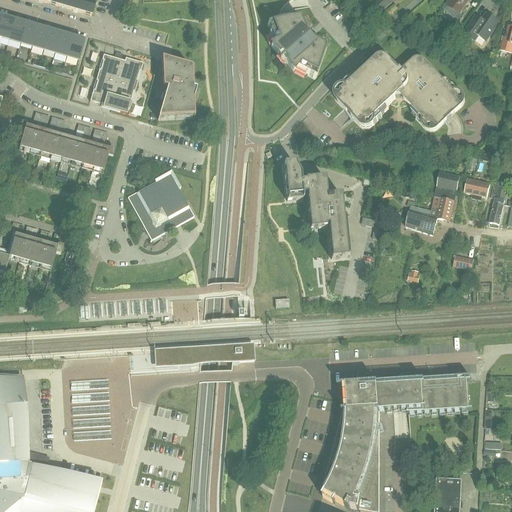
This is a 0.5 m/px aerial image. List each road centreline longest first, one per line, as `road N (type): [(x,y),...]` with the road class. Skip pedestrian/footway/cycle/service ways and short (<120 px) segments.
road 1 (tertiary): [(199,483),(224,179)]
road 2 (unclassified): [(116,511),(151,382),(303,377)]
road 3 (residential): [(242,140),(277,137),(418,0)]
road 4 (tertiary): [(217,0),(224,179)]
road 5 (residential): [(473,357),(320,368),(303,377)]
road 6 (residential): [(134,139),(126,126),(43,102),(0,76)]
road 7 (residential): [(477,474),(485,350),(511,348)]
road 8 (unclassified): [(303,377),(306,391),(276,495)]
